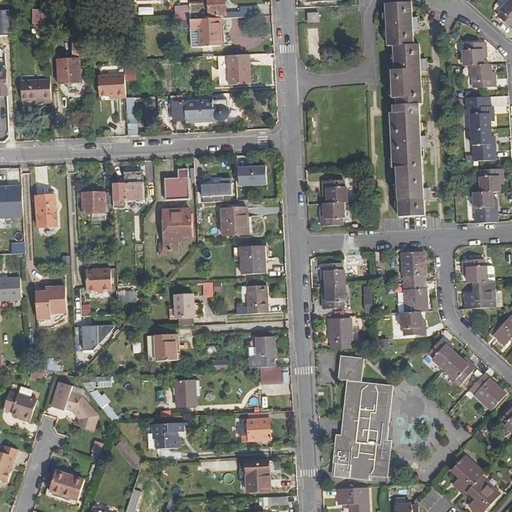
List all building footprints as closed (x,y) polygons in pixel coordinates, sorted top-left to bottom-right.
[(221,18),(222,18),(222,14),(224,14),(223,0),(200,0),(201,3),(188,4),(188,2),(187,2),(179,3),(180,20),(188,20),(189,19),(195,19),(221,18)] [(511,0),(501,11),(503,13),(498,18),(511,30),(511,0)] [(388,47),(393,47),(413,46),(412,31),(418,31),(418,19),(412,19),(411,4),(386,5),(388,47)] [(239,8),(240,17),(257,16),(257,7),(239,8)] [(46,23),(46,9),(31,10),(31,24),(34,24),(35,39),(42,38),(41,23),(46,23)] [(308,15),(308,24),(319,23),(318,15),(308,15)] [(221,18),(195,19),(195,27),(199,27),(200,46),(218,46),(218,26),(220,26),(221,18)] [(64,79),(64,83),(67,85),(71,85),(73,83),(80,82),(78,57),(82,57),(81,42),(71,42),(71,58),(56,58),(57,78),(57,80),(64,79)] [(472,67),(483,66),(483,59),(486,59),(486,44),(465,44),(465,51),(463,51),(464,67),(472,67)] [(396,99),(396,106),(418,105),(422,105),(420,72),(426,72),(425,60),(419,61),(419,46),(413,46),(393,47),(394,71),(392,71),(393,99),(396,99)] [(248,54),(227,55),(228,84),(250,84),(248,54)] [(483,66),(472,67),(472,82),(475,82),(475,89),(495,88),(495,73),(491,74),(491,66),(483,66)] [(99,96),(111,95),(118,95),(118,98),(125,97),(124,74),(98,75),(99,96)] [(42,102),(50,101),(49,79),(20,80),(21,99),(42,98),(42,102)] [(183,120),(183,122),(216,120),(216,119),(222,118),(223,118),(226,115),(227,112),(226,110),(225,108),(223,106),(222,100),(165,103),(165,115),(169,115),(169,121),(183,120)] [(418,105),(396,106),(394,106),(394,114),(391,114),(393,169),(396,169),(399,218),(424,217),(423,201),(430,201),(429,190),(423,190),(421,150),(427,150),(426,138),(420,138),(418,105)] [(471,115),(471,130),(491,130),(490,123),(494,122),(493,107),(472,109),(473,115),(471,115)] [(491,138),(491,130),(471,130),(472,146),(474,146),(475,153),(495,152),(494,137),(491,138)] [(239,166),(240,186),(271,185),(271,165),(239,166)] [(189,178),(188,167),(177,167),(178,177),(165,177),(165,199),(190,198),(189,178)] [(481,193),(493,193),(500,192),(500,185),(503,185),(503,170),(482,171),(482,178),(480,178),(481,193)] [(143,199),(142,177),(137,178),(137,172),(124,173),(124,185),(111,185),(112,192),(112,200),(143,199)] [(195,185),(196,203),(223,202),(222,194),(231,194),(231,177),(211,178),(211,184),(205,185),(198,185),(195,185)] [(328,205),(343,204),(347,204),(346,189),(344,189),(344,182),(323,182),(324,198),(328,198),(328,205)] [(23,208),(22,187),(6,188),(6,190),(0,190),(0,205),(17,205),(18,209),(23,208)] [(105,207),(113,207),(112,200),(112,192),(81,193),(82,212),(105,211),(105,207)] [(493,193),(481,193),(473,194),(474,209),(476,209),(477,224),(498,223),(497,200),(493,200),(493,193)] [(36,195),(37,226),(56,225),(56,209),(64,209),(63,194),(36,195)] [(343,204),(328,205),(324,205),(324,213),(321,213),(322,228),(342,227),(342,220),(344,220),(343,204)] [(245,217),(247,217),(247,208),(239,208),(229,209),(221,209),(222,234),(246,233),(246,231),(245,217)] [(191,240),(190,209),(163,210),(164,241),(158,241),(159,253),(165,253),(165,248),(177,248),(177,240),(191,240)] [(12,254),(26,253),(26,242),(12,242),(12,254)] [(264,245),(240,246),(241,273),(264,272),(264,245)] [(424,252),(402,254),(403,277),(404,277),(405,284),(425,283),(425,276),(425,275),(424,252)] [(477,283),(488,282),(487,267),(484,267),(484,260),(463,261),(464,276),(468,276),(469,283),(477,283)] [(325,281),(326,288),(345,287),(344,272),(342,272),(342,265),(321,266),(322,281),(325,281)] [(85,269),(85,291),(110,290),(110,268),(85,269)] [(0,278),(0,300),(21,300),(20,278),(0,278)] [(215,297),(215,282),(204,282),(204,297),(215,297)] [(494,282),(488,282),(477,283),(477,293),(466,294),(467,310),(496,308),(494,282)] [(425,283),(405,284),(405,291),(404,291),(406,314),(421,313),(428,312),(426,289),(425,283)] [(238,307),(238,315),(266,313),(265,284),(246,285),(247,307),(238,307)] [(64,286),(49,287),(49,291),(45,291),(35,291),(36,318),(50,318),(50,313),(65,312),(64,286)] [(371,286),(362,286),(363,308),(372,307),(371,286)] [(346,303),(345,287),(326,288),(326,296),(323,296),(324,311),(344,309),(344,303),(346,303)] [(121,291),(122,302),(136,302),(135,291),(121,291)] [(173,293),(174,318),(193,317),(192,292),(173,293)] [(91,314),(91,304),(83,304),(84,314),(91,314)] [(421,320),(421,313),(406,314),(402,314),(402,330),(404,330),(405,337),(425,335),(425,320),(421,320)] [(511,315),(502,326),(494,335),(493,336),(505,346),(511,339),(511,315)] [(331,345),(331,351),(351,350),(351,343),(352,343),(351,320),(329,321),(330,345),(331,345)] [(82,326),(83,349),(95,349),(112,328),(112,324),(82,326)] [(493,334),(494,335),(502,326),(501,325),(493,334)] [(177,333),(155,334),(155,360),(179,359),(178,342),(177,341),(177,333)] [(147,360),(155,360),(155,334),(147,334),(147,360)] [(261,367),(274,366),(273,336),(255,336),(256,357),(248,357),(248,368),(252,367),(261,367)] [(444,370),(457,356),(451,351),(454,348),(443,338),(429,354),(434,359),(433,360),(444,370)] [(457,356),(444,370),(456,381),(457,379),(462,384),(476,369),(465,359),(462,361),(457,356)] [(347,382),(343,419),(348,419),(346,440),(341,439),(336,439),(335,448),(333,464),(335,465),(334,478),(369,482),(370,477),(388,479),(392,442),(388,442),(389,429),(393,387),(362,384),(365,360),(340,358),(338,381),(347,382)] [(44,362),(30,359),(31,370),(44,372),(44,362)] [(213,369),(224,369),(224,361),(213,361),(213,369)] [(274,366),(261,367),(262,383),(281,382),(281,366),(274,366)] [(483,375),(470,390),(475,395),(474,396),(492,411),(507,395),(489,379),(489,380),(483,375)] [(112,388),(113,377),(100,377),(99,387),(112,388)] [(71,392),(73,386),(59,381),(51,406),(65,411),(66,408),(72,410),(80,419),(78,426),(93,431),(97,417),(82,396),(71,392)] [(87,384),(88,390),(98,388),(97,381),(87,384)] [(174,382),(175,406),(195,406),(195,381),(174,382)] [(99,388),(92,393),(113,421),(120,416),(99,388)] [(11,413),(18,416),(23,417),(22,420),(29,422),(36,399),(26,396),(17,393),(9,390),(3,409),(11,412),(11,413)] [(505,426),(511,432),(511,408),(501,420),(507,424),(505,426)] [(267,417),(267,411),(249,412),(249,419),(247,419),(248,429),(242,429),(242,440),(271,438),(269,417),(267,417)] [(189,424),(188,421),(148,423),(148,427),(152,427),(152,433),(154,432),(155,448),(181,447),(180,436),(178,436),(178,432),(182,432),(182,425),(189,424)] [(116,447),(135,468),(144,460),(125,439),(116,447)] [(97,440),(92,456),(101,459),(106,443),(97,440)] [(0,481),(4,482),(8,471),(10,464),(12,465),(17,450),(3,446),(1,453),(0,452),(0,481)] [(470,492),(481,478),(485,474),(465,457),(454,470),(461,477),(454,486),(466,496),(470,492)] [(268,460),(245,461),(247,492),(269,491),(268,460)] [(66,475),(67,473),(55,469),(48,492),(76,501),(83,481),(73,477),(66,475)] [(481,478),(470,492),(477,498),(470,507),(475,511),(486,511),(501,495),(481,478)] [(133,510),(140,491),(132,489),(126,508),(133,510)] [(368,511),(368,489),(339,490),(339,506),(350,506),(350,511),(368,511)] [(156,511),(161,498),(140,491),(133,510),(140,511),(156,511)] [(287,495),(259,497),(259,505),(287,503),(287,495)] [(163,511),(167,500),(161,498),(156,511),(163,511)]
